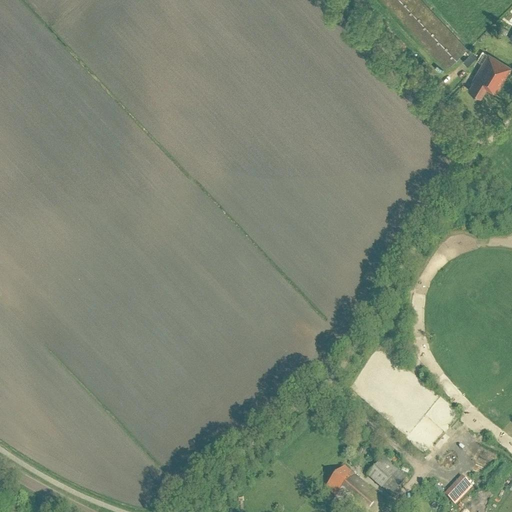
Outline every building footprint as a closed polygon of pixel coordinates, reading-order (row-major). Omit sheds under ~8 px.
[(383,0),(447,68),(467,49),(421,0),(383,0)] [(488,54),(482,51),(477,60),(482,63),(473,79),(474,80),(468,89),(481,97),(487,87),(495,93),(511,68),(488,54)] [(391,452),(371,474),(395,495),(415,473),(391,452)] [(351,511),(380,511),(387,505),(344,468),(325,490),(351,511)] [(461,490),(453,483),(442,497),(451,503),(461,490)]
